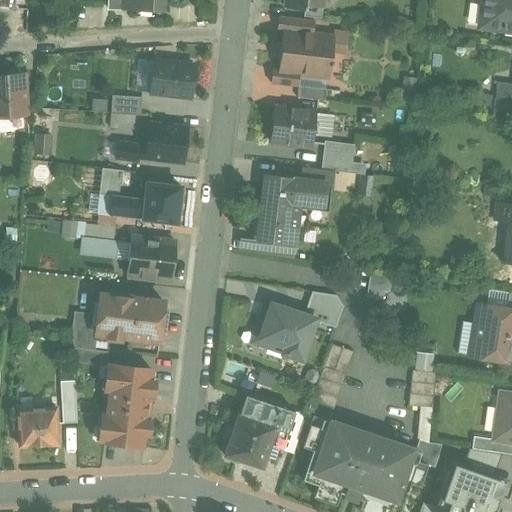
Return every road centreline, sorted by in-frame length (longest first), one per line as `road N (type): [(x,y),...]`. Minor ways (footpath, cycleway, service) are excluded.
road 1 (residential): [(233,32),(184,483)]
road 2 (residential): [(233,32),(0,48)]
road 3 (unclassified): [(0,492),(184,483)]
